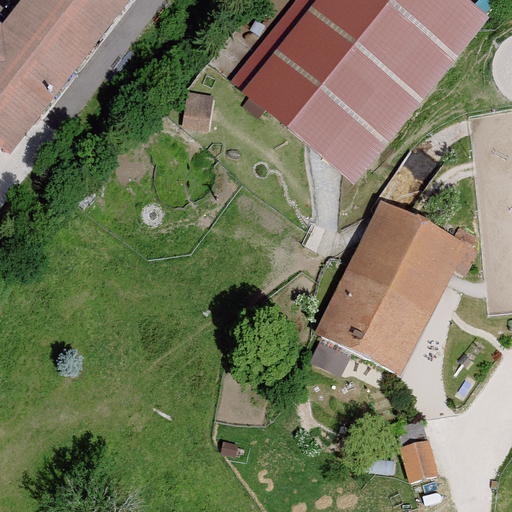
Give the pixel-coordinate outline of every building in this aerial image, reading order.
[(27,0),(2,32),(0,30),(0,141),(10,149),(125,0),(27,0)] [(459,28),(424,0),(337,0),(266,87),(352,158),(459,28)] [(186,91),(184,126),(211,128),(212,92),(186,91)] [(476,253),(382,203),(308,342),(318,347),(309,365),(339,381),(352,357),(396,380),(452,275),(462,280),(476,253)] [(422,410),(434,402),(413,372),(402,379),(422,410)] [(407,488),(434,481),(419,427),(393,434),(407,488)]
